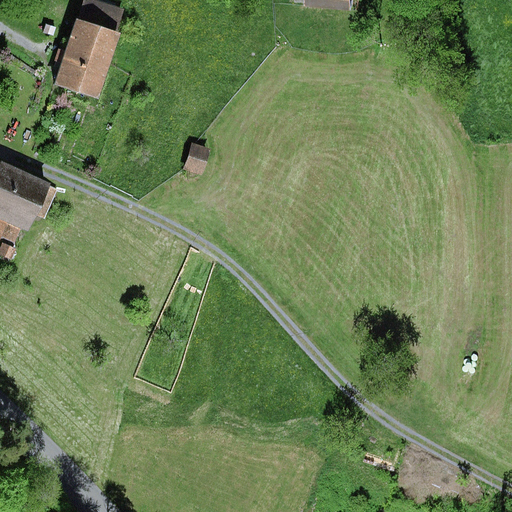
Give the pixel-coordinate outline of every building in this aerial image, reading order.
[(85,0),(79,19),(75,18),(53,85),(99,100),(121,34),(117,32),(124,11),(88,0),(85,0)] [(303,0),(303,8),(351,11),(351,0),(303,0)] [(212,148),(194,143),(188,167),(206,171),(212,148)] [(58,185),(1,160),(0,161),(0,241),(2,238),(15,243),(21,229),(27,231),(35,213),(44,217),(58,185)] [(2,244),(0,249),(0,255),(10,260),(15,249),(2,244)]
